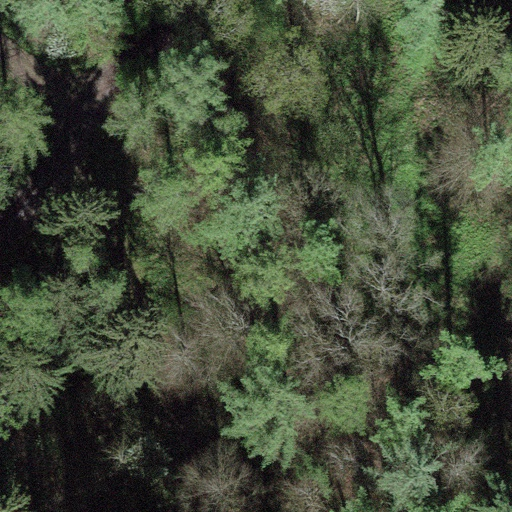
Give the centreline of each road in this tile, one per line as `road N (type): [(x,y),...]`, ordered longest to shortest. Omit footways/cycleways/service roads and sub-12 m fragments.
road 1 (track): [(0,51),(82,141),(192,390),(233,511)]
road 2 (track): [(222,0),(184,24),(0,242)]
